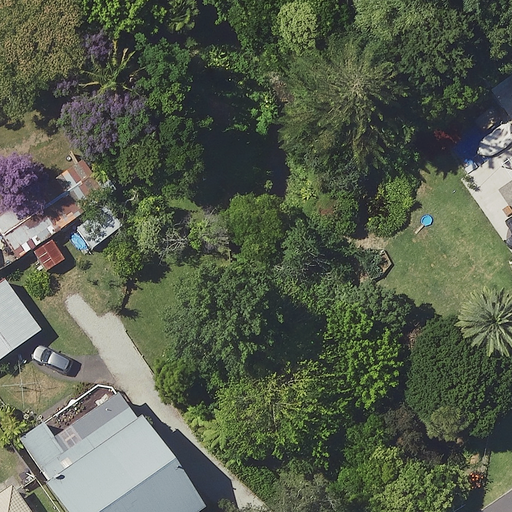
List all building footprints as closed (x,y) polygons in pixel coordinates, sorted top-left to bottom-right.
[(76,165),(0,213),(0,235),(15,258),(100,203),(76,165)] [(105,206),(76,228),(90,247),(119,226),(105,206)] [(0,355),(39,328),(3,278),(0,280),(0,355)] [(139,417),(43,483),(62,511),(197,511),(202,509),(139,417)] [(27,511),(10,486),(0,492),(0,511),(27,511)]
